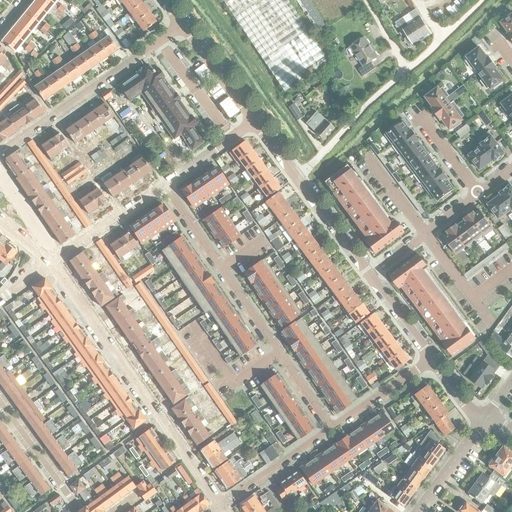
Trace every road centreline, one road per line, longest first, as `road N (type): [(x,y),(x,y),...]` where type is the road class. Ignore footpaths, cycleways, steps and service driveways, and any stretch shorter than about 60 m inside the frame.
road 1 (residential): [(431,358),(252,119)]
road 2 (residential): [(47,262),(220,504)]
road 3 (residential): [(331,427),(164,184)]
road 4 (residential): [(183,25),(50,116)]
road 5 (residential): [(47,262),(164,184)]
road 6 (residential): [(331,427),(220,504)]
road 7 (residential): [(79,511),(0,403)]
road 8 (residential): [(431,358),(331,427)]
